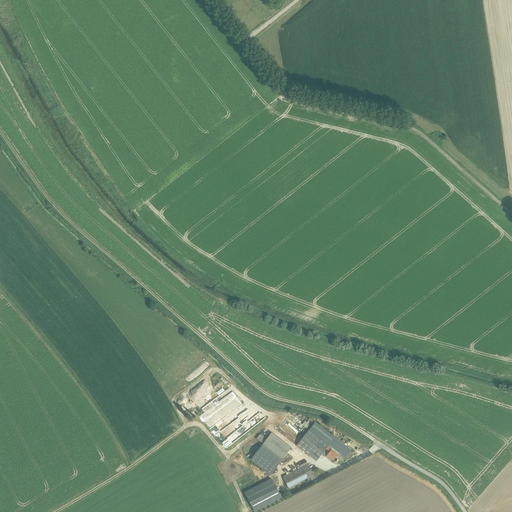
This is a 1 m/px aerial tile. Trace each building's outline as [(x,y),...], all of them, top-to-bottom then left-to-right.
[(230,392),(211,406),(216,414),(235,400),(230,392)] [(237,401),(219,417),(224,422),(231,416),(230,415),(241,406),(237,401)] [(223,424),(225,426),(227,425),(229,427),(252,411),(248,406),(223,424)] [(290,429),(294,432),(298,428),(284,417),(280,422),(289,429),(290,429)] [(322,431),(311,423),(297,443),(317,458),(326,447),(329,449),(325,455),(332,460),(340,450),(320,435),(322,431)] [(260,434),(256,438),(282,458),(291,446),(271,431),(266,438),(260,434)] [(312,476),(306,465),(287,476),(293,486),(312,476)]
